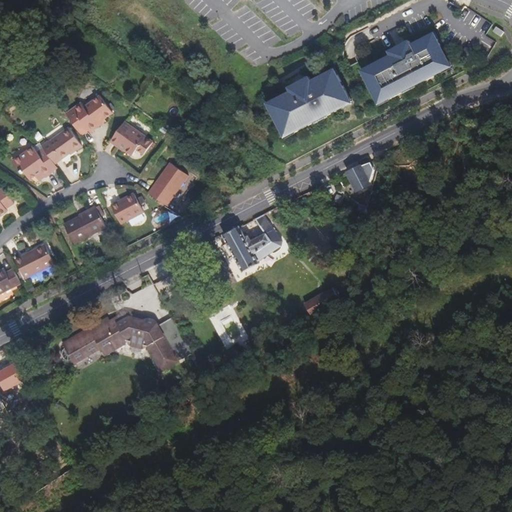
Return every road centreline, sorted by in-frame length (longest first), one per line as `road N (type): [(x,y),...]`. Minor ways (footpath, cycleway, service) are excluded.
road 1 (tertiary): [(0,336),(511,66)]
road 2 (residential): [(0,244),(28,218),(114,172)]
